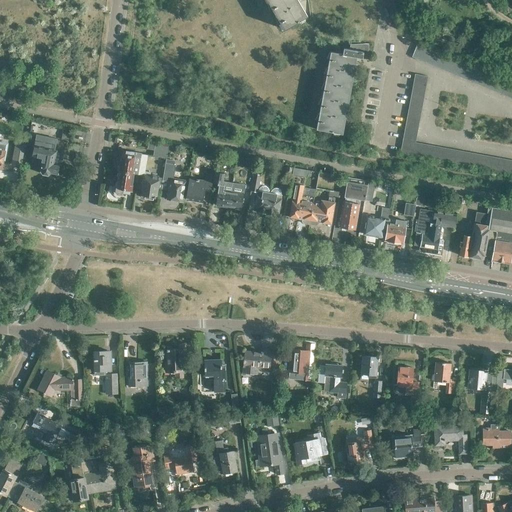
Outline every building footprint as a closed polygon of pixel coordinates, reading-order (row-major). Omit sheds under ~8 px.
[(266,0),(284,29),(307,16),(297,0),(266,0)] [(362,57),(369,57),(368,43),(350,44),(349,49),(343,48),(342,54),(330,51),(316,129),(343,134),(357,57),(362,58),(362,57)] [(417,44),(415,50),(427,55),(429,49),(417,44)] [(429,49),(427,55),(424,61),(430,64),(435,52),(429,49)] [(427,55),(415,50),(412,56),(424,61),(427,55)] [(435,52),(430,64),(436,66),(441,54),(435,52)] [(442,69),(447,57),(441,54),(436,66),(442,69)] [(447,71),(452,59),(447,57),(442,69),(447,71)] [(453,74),(458,62),(452,59),(447,71),(453,74)] [(464,64),(458,62),(453,74),(459,76),(464,64)] [(459,76),(465,79),(470,67),(464,64),(459,76)] [(465,79),(471,81),(476,69),(470,67),(465,79)] [(471,81),(477,84),(482,72),(476,69),(471,81)] [(477,84),(483,86),(488,74),(482,72),(477,84)] [(415,74),(414,80),(427,82),(428,76),(415,74)] [(489,88),(494,77),(488,74),(483,86),(489,88)] [(494,91),(499,79),(494,77),(489,88),(494,91)] [(500,93),(505,82),(499,79),(494,91),(500,93)] [(427,82),(414,80),(413,86),(425,88),(427,82)] [(511,84),(505,82),(500,93),(506,96),(511,84)] [(425,88),(413,86),(412,92),(424,94),(425,88)] [(412,92),(411,98),(423,101),(424,94),(412,92)] [(423,101),(411,98),(409,104),(422,107),(423,101)] [(422,107),(409,104),(408,110),(421,113),(422,107)] [(421,113),(408,110),(407,116),(420,119),(421,113)] [(420,119),(407,116),(406,122),(419,125),(420,119)] [(419,125),(406,122),(405,128),(418,131),(419,125)] [(405,128),(404,134),(416,137),(418,131),(405,128)] [(416,137),(404,134),(403,140),(415,143),(415,142),(416,137)] [(58,174),(60,165),(62,165),(64,154),(56,153),(57,150),(55,150),(57,139),(36,135),(34,147),(35,147),(33,156),(42,158),(40,171),(43,174),(48,175),(51,173),(58,174)] [(402,146),(414,149),(415,143),(403,140),(402,146)] [(167,143),(156,141),(155,147),(153,155),(166,158),(169,143),(167,143)] [(415,142),(415,143),(414,149),(413,155),(419,156),(422,143),(415,142)] [(23,167),(27,145),(15,143),(11,165),(23,167)] [(425,157),(428,144),(422,143),(419,156),(425,157)] [(425,157),(431,158),(433,146),(428,144),(425,157)] [(414,149),(402,146),(400,153),(413,155),(414,149)] [(431,158),(437,159),(439,147),(433,146),(431,158)] [(437,159),(443,161),(445,148),(439,147),(437,159)] [(443,161),(449,162),(451,149),(445,148),(443,161)] [(449,162),(455,163),(457,150),(451,149),(449,162)] [(455,163),(461,164),(463,151),(457,150),(455,163)] [(118,170),(120,171),(131,173),(134,174),(137,174),(141,154),(123,151),(121,164),(118,166),(118,167),(117,168),(117,169),(118,169),(118,170)] [(461,164),(467,165),(469,152),(463,151),(461,164)] [(467,165),(473,166),(475,153),(469,152),(467,165)] [(141,154),(137,174),(144,175),(141,193),(155,195),(156,188),(161,189),(163,178),(159,177),(159,176),(150,175),(151,172),(145,171),(148,154),(142,153),(141,154)] [(479,167),(481,154),(475,153),(473,166),(479,167)] [(485,168),(487,155),(481,154),(479,167),(485,168)] [(491,169),(493,157),(487,155),(485,168),(491,169)] [(237,157),(235,166),(249,168),(250,159),(237,157)] [(497,170),(499,158),(493,157),(491,169),(497,170)] [(499,158),(497,170),(503,172),(505,159),(499,158)] [(165,163),(163,178),(161,189),(169,190),(168,198),(183,200),(187,180),(174,178),(176,164),(174,164),(175,160),(166,159),(166,162),(165,163)] [(509,173),(511,160),(505,159),(503,172),(509,173)] [(292,177),(293,167),(286,166),(284,175),(292,177)] [(307,170),(293,167),(292,177),(289,194),(294,195),(290,217),(298,218),(299,218),(303,195),(305,185),(304,185),(307,170)] [(134,174),(131,173),(120,171),(116,190),(116,192),(117,193),(118,194),(119,194),(120,194),(121,194),(122,193),(123,190),(131,191),(134,174)] [(229,207),(231,192),(223,191),(224,185),(222,185),(224,174),(215,172),(213,187),(219,188),(216,205),(229,207)] [(320,203),(313,202),(309,224),(316,225),(317,224),(318,221),(322,222),(331,224),(335,202),(334,201),(335,197),(336,191),(333,190),(335,181),(336,175),(319,172),(316,188),(330,191),(329,196),(328,200),(321,199),(320,203)] [(210,191),(213,175),(206,174),(205,180),(190,178),(187,198),(189,198),(188,200),(202,202),(204,190),(210,191)] [(266,214),(270,192),(269,192),(269,191),(269,189),(267,187),(266,186),(264,186),(262,186),(261,186),(260,187),(259,188),(259,189),(259,190),(257,190),(261,175),(254,174),(251,191),(257,192),(254,209),(258,209),(258,212),(266,214)] [(364,200),(367,181),(348,177),(339,227),(349,229),(350,230),(352,231),(353,229),(356,230),(360,199),(364,200)] [(375,182),(367,181),(364,200),(365,200),(372,201),(375,182)] [(239,193),(231,192),(229,207),(241,209),(245,188),(240,188),(239,193)] [(270,192),(266,214),(274,215),(275,212),(279,213),(282,194),(281,194),(281,192),(281,191),(280,190),(279,189),(278,188),(276,188),(275,188),(274,188),(272,189),(271,190),(271,191),(271,192),(270,192)] [(417,198),(413,216),(414,216),(416,204),(422,206),(424,192),(418,190),(417,198)] [(309,224),(313,202),(314,196),(306,195),(306,196),(303,195),(299,218),(303,218),(302,221),(303,223),(309,224)] [(413,216),(417,198),(408,196),(407,203),(406,203),(404,215),(413,216)] [(486,255),(488,256),(497,208),(489,206),(488,214),(476,211),(471,237),(468,256),(483,259),(484,255),(486,255)] [(385,237),(388,218),(389,208),(382,207),(381,217),(368,215),(365,233),(385,237)] [(430,252),(436,211),(420,208),(418,223),(414,245),(419,246),(419,250),(430,252)] [(495,240),(511,242),(511,210),(497,208),(488,256),(492,256),(495,240)] [(457,214),(436,211),(430,252),(441,254),(443,246),(438,245),(442,225),(455,227),(456,225),(455,224),(457,214)] [(407,220),(388,218),(385,237),(384,241),(387,241),(387,243),(400,245),(401,244),(403,244),(407,220)] [(459,255),(468,256),(471,237),(463,235),(462,242),(460,241),(459,246),(460,247),(459,255)] [(511,242),(495,240),(492,256),(492,260),(493,261),(494,262),(496,262),(498,261),(504,262),(510,263),(511,251),(511,242)] [(184,365),(186,365),(186,358),(185,358),(185,343),(178,343),(178,349),(166,349),(167,361),(166,361),(167,372),(176,371),(176,377),(183,377),(183,371),(184,371),(184,365)] [(309,366),(312,366),(314,344),(307,344),(307,350),(295,349),(294,358),(290,358),(290,366),(284,365),(283,377),(289,378),(289,376),(296,376),(306,377),(306,373),(308,374),(309,366)] [(244,366),(252,366),(252,368),(269,370),(271,352),(269,352),(270,347),(264,346),(263,352),(245,351),(244,366)] [(111,373),(111,371),(110,350),(94,350),(95,371),(103,371),(104,374),(105,374),(105,394),(119,393),(118,373),(111,373)] [(363,355),(361,374),(369,375),(368,377),(376,378),(376,375),(378,357),(363,355)] [(214,391),(225,391),(224,366),(221,366),(221,359),(205,360),(205,375),(214,375),(214,391)] [(127,385),(147,385),(147,362),(126,362),(126,377),(127,385)] [(435,362),(434,380),(446,381),(445,393),(453,393),(455,379),(450,378),(451,363),(435,362)] [(341,376),(342,365),(338,365),(338,363),(330,363),(330,364),(326,364),(325,374),(319,374),(318,382),(325,382),(324,391),(324,394),(328,394),(328,392),(337,393),(337,397),(337,400),(345,400),(345,397),(346,382),(339,382),(340,376),(341,376)] [(398,366),(396,385),(406,386),(405,395),(418,396),(419,382),(412,381),(413,367),(398,366)] [(469,369),(468,388),(483,389),(482,395),(481,395),(480,412),(489,413),(492,385),(486,385),(487,371),(469,369)] [(55,390),(71,389),(71,406),(81,406),(81,379),(75,379),(75,380),(73,380),(73,376),(61,377),(47,370),(37,390),(51,396),(55,390)] [(381,398),(382,381),(374,380),(373,397),(381,398)] [(158,407),(159,418),(168,417),(167,407),(158,407)] [(76,436),(81,427),(61,417),(58,422),(38,412),(33,421),(48,429),(44,439),(52,444),(60,427),(76,436)] [(228,413),(229,424),(240,423),(239,412),(228,413)] [(266,413),(268,426),(279,425),(278,412),(266,413)] [(333,420),(329,416),(325,421),(329,424),(333,420)] [(458,423),(434,424),(435,445),(445,444),(444,440),(456,440),(456,445),(459,445),(459,453),(467,453),(466,434),(463,434),(463,428),(463,421),(458,421),(458,423)] [(82,424),(80,427),(81,427),(78,433),(79,434),(79,435),(86,435),(87,427),(82,424)] [(490,427),(483,427),(483,444),(493,444),(493,447),(502,447),(502,446),(506,446),(506,447),(510,447),(510,430),(499,430),(499,424),(490,424),(490,427)] [(373,447),(371,429),(363,430),(363,437),(362,437),(362,436),(357,437),(345,438),(346,443),(348,462),(350,461),(350,462),(356,462),(355,461),(365,459),(363,447),(365,447),(365,448),(373,447)] [(277,474),(284,473),(278,433),(268,434),(267,430),(262,430),(262,435),(256,435),(260,459),(256,460),(256,466),(261,465),(261,466),(276,464),(277,474)] [(412,447),(421,446),(420,433),(393,436),(395,456),(397,456),(397,458),(404,457),(404,456),(412,455),(412,447)] [(327,453),(325,436),(294,442),(299,463),(304,462),(303,457),(327,453)] [(222,440),(215,441),(217,456),(216,456),(215,457),(214,458),(213,459),(213,460),(213,462),(214,463),(215,464),(216,465),(217,466),(220,466),(223,465),(223,467),(223,473),(237,470),(234,456),(237,456),(236,450),(224,452),(222,440)] [(154,460),(152,444),(132,448),(134,456),(130,457),(133,474),(136,488),(153,485),(148,461),(154,460)] [(198,461),(195,445),(187,446),(189,456),(185,456),(184,451),(176,452),(177,454),(176,454),(175,455),(174,456),(175,458),(171,459),(171,454),(164,455),(166,469),(176,467),(177,474),(194,471),(193,462),(198,461)] [(88,461),(88,459),(87,451),(67,453),(68,459),(74,458),(75,463),(81,462),(84,476),(70,479),(74,500),(88,498),(87,492),(90,491),(89,481),(85,482),(82,462),(88,461)] [(44,466),(48,458),(40,453),(36,462),(44,466)] [(0,492),(11,498),(18,483),(14,481),(17,475),(22,464),(11,458),(5,469),(4,469),(0,476),(0,477),(1,478),(0,480),(0,492)] [(89,481),(90,491),(114,487),(109,460),(98,462),(99,471),(85,473),(85,472),(89,471),(89,470),(92,470),(90,458),(88,459),(88,461),(82,462),(85,482),(89,481)] [(18,483),(11,498),(19,502),(20,500),(29,505),(28,507),(36,511),(44,496),(26,487),(28,483),(23,481),(20,480),(18,483)] [(441,511),(440,501),(434,501),(433,497),(426,498),(426,495),(422,495),(422,498),(412,499),(412,511),(441,511)] [(453,511),(472,511),(471,495),(452,496),(453,511)] [(481,511),(492,511),(492,503),(481,503),(481,511)]
